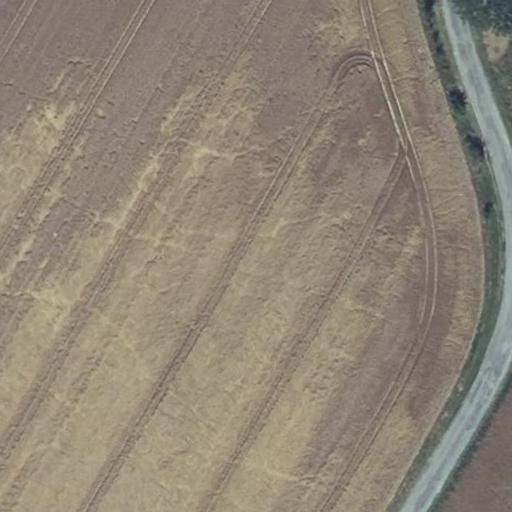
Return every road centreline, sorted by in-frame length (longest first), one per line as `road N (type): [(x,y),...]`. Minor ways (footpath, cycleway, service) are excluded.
road 1 (unclassified): [(511,317),(468,420),(412,511)]
road 2 (unclassified): [(451,0),(511,183)]
